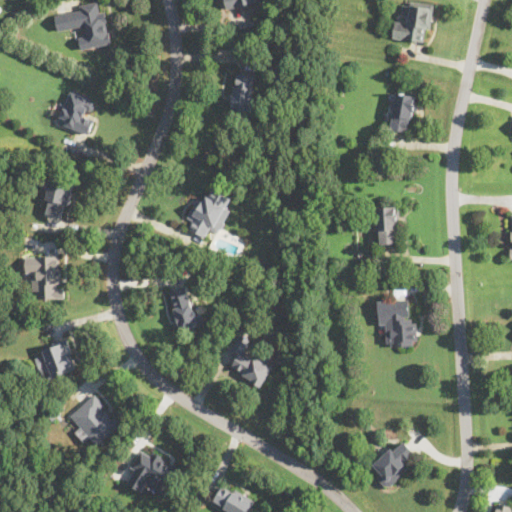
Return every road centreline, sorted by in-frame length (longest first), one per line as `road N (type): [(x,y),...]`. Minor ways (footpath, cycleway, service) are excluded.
road 1 (residential): [(354,511),(332,490),(171,390),(148,370),(121,319),(114,284),(120,229),(177,77),(168,0)]
road 2 (residential): [(482,0),(451,185),(467,466),(457,511)]
